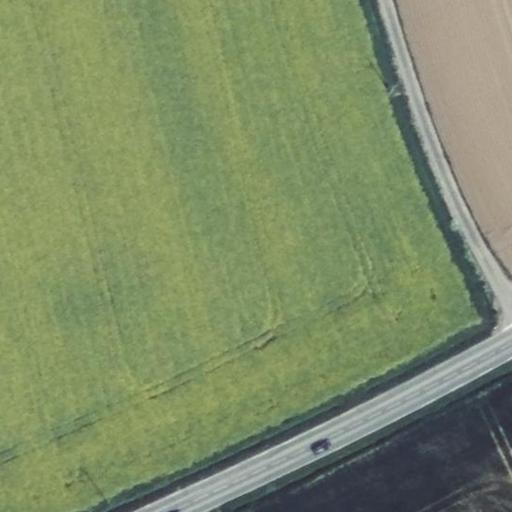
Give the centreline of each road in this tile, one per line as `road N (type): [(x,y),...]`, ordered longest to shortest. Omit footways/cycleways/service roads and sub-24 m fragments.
road 1 (secondary): [(170,511),(511,343)]
road 2 (unclassified): [(511,305),(454,200),(386,0)]
